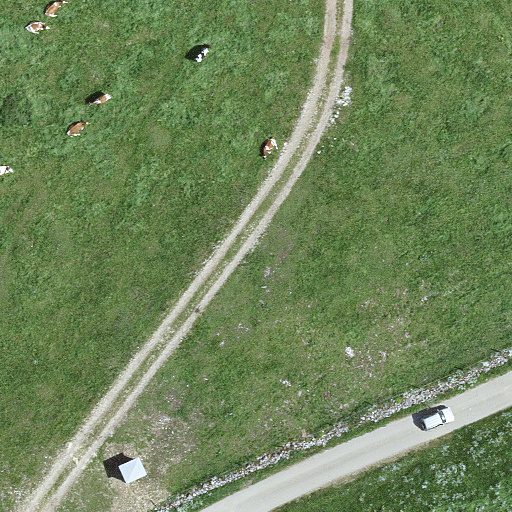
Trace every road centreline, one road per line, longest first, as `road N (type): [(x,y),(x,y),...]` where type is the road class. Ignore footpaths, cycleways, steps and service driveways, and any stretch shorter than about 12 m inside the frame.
road 1 (track): [(335,0),(333,58),(306,138),(37,511)]
road 2 (unclassified): [(230,511),(511,387)]
